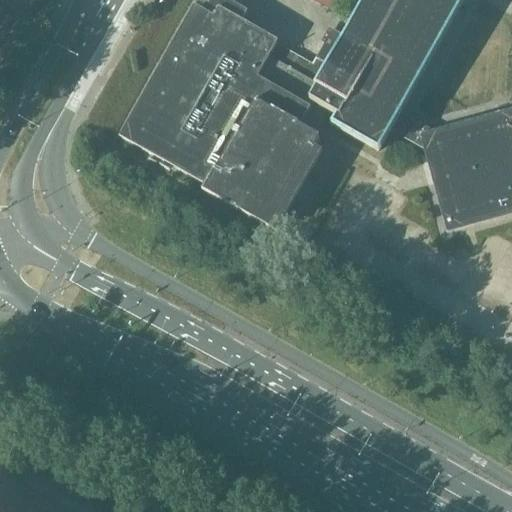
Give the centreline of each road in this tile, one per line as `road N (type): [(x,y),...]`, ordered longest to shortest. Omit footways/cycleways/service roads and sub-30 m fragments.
road 1 (secondary): [(509,511),(127,298),(38,237)]
road 2 (secondary): [(0,279),(19,298),(397,511)]
road 3 (secondary): [(38,237),(23,190),(32,153),(117,0)]
road 4 (secondary): [(79,0),(0,148)]
